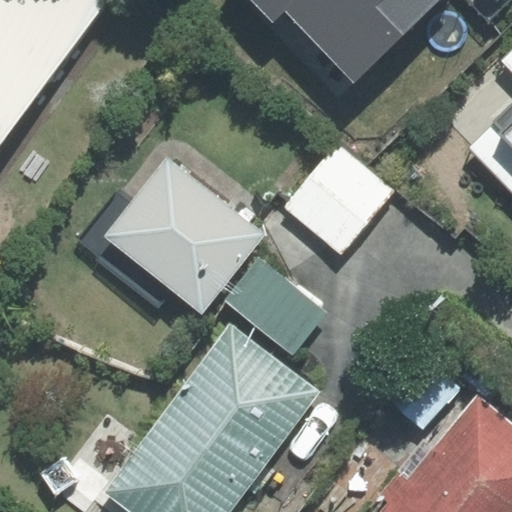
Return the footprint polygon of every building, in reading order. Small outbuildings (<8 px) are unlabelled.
[(0,0),(0,135),(102,5),(93,0),(0,0)] [(511,116),(487,142),(511,165),(511,174),(508,179),(511,182),(511,116)] [(336,148),(284,210),(339,256),(391,195),(336,148)] [(162,160),(98,240),(195,317),(259,237),(162,160)] [(263,272),(231,314),(289,358),(321,315),(263,272)] [(228,511),(318,395),(224,324),(91,496),(112,511),(228,511)] [(511,511),(511,430),(472,397),(373,511),(511,511)]
